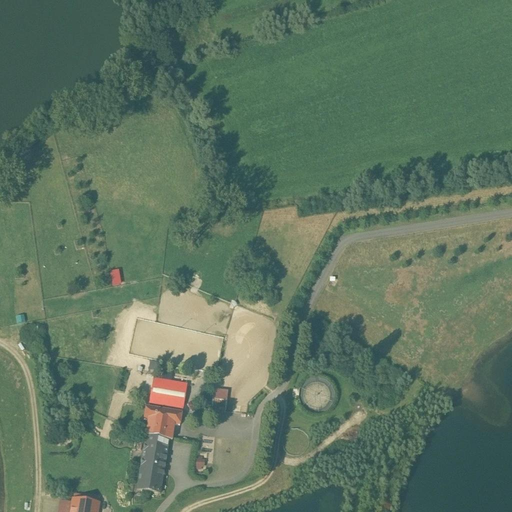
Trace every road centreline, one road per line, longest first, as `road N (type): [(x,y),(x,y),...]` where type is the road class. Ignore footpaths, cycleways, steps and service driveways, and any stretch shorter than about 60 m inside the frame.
road 1 (track): [(37,511),(28,373),(0,342)]
road 2 (track): [(274,394),(283,411),(266,478),(185,511)]
